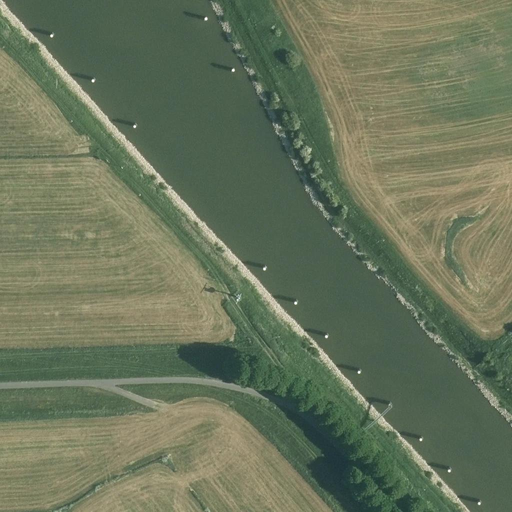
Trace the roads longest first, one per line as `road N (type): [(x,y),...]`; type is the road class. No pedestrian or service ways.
road 1 (track): [(0,350),(262,342)]
road 2 (unclassified): [(398,511),(292,407)]
